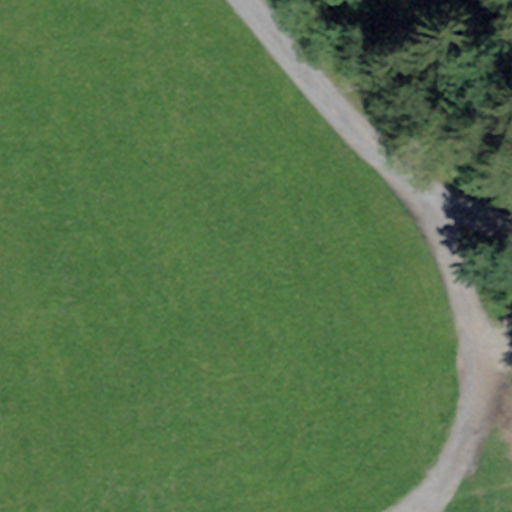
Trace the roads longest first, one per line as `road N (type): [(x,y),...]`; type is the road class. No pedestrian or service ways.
road 1 (track): [(511,234),(441,197),(365,137),(245,0)]
road 2 (track): [(419,511),(454,462),(480,369),(441,197)]
